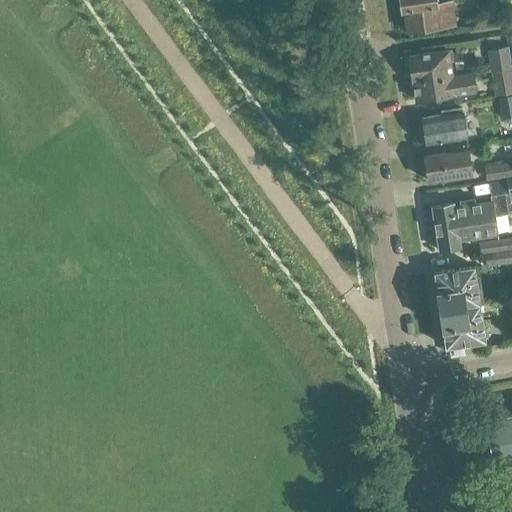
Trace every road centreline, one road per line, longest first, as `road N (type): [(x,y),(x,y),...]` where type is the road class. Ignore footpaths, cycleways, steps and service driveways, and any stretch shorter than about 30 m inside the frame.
road 1 (residential): [(406,381),(358,52)]
road 2 (residential): [(511,30),(358,52)]
road 3 (residential): [(426,511),(406,381)]
